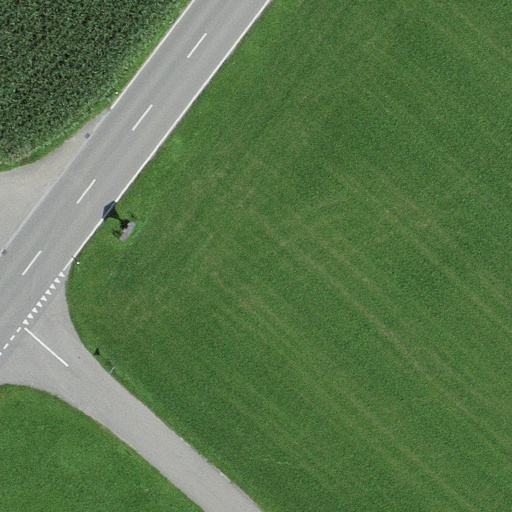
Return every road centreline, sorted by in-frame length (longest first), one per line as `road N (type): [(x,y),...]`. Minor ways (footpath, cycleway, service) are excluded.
road 1 (tertiary): [(233,0),(6,299)]
road 2 (unclassified): [(6,299),(23,327),(232,511)]
